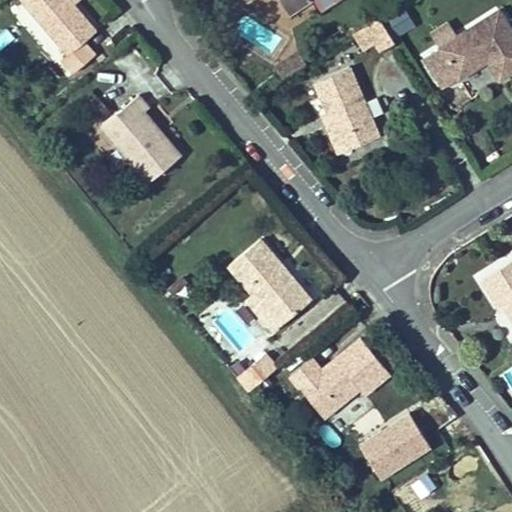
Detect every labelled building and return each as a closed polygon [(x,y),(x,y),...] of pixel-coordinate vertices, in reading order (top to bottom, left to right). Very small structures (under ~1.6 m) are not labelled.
[(73,5),(68,0),(27,0),(23,3),(63,54),(57,58),(69,73),(98,51),(87,37),(94,31),(73,5)] [(280,0),(287,11),(305,0),(280,0)] [(402,7),(384,19),(397,39),(416,26),(402,7)] [(511,69),(511,33),(496,8),(420,56),(438,85),(483,57),(497,79),(511,69)] [(399,48),(379,16),(362,27),(377,50),(382,58),(399,48)] [(377,50),(362,27),(350,34),(365,57),(377,50)] [(273,71),(279,80),(302,66),(297,57),(273,71)] [(378,142),(345,70),(313,85),(329,118),(339,140),(330,143),(337,160),(378,142)] [(101,124),(113,108),(90,93),(79,109),(101,124)] [(149,111),(139,97),(103,125),(149,184),(178,162),(143,116),(149,111)] [(339,140),(329,118),(320,122),(330,143),(339,140)] [(312,297),(266,240),(234,265),(255,290),(281,323),(312,297)] [(511,261),(479,281),(501,316),(508,312),(511,319),(511,261)] [(281,323),(255,290),(243,299),(270,331),(281,323)] [(394,370),(368,337),(332,364),(321,349),(297,368),(320,397),(332,387),(342,400),(365,382),(371,389),(394,370)] [(277,341),(245,369),(256,384),(290,357),(277,341)] [(332,387),(320,397),(330,409),(342,400),(332,387)] [(380,482),(433,452),(411,413),(357,443),(380,482)] [(418,501),(434,495),(426,477),(411,483),(418,501)]
